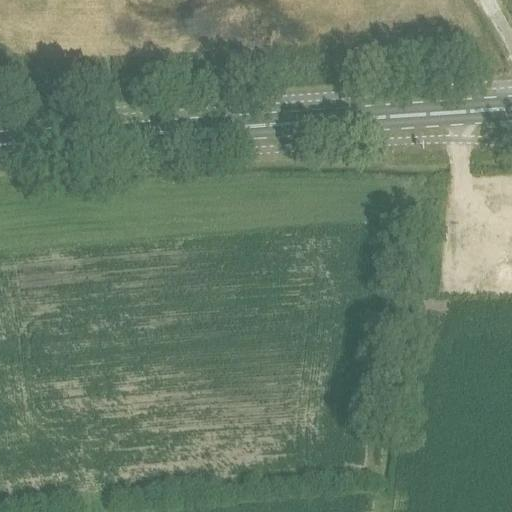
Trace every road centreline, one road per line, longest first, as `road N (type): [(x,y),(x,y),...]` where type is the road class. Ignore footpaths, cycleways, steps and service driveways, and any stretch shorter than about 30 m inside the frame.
road 1 (unclassified): [(0,389),(31,379),(483,346)]
road 2 (tertiary): [(250,128),(0,145)]
road 3 (tertiary): [(416,105),(250,128)]
road 4 (tertiary): [(250,128),(417,133)]
road 5 (unclassified): [(452,170),(479,290)]
road 6 (unclassified): [(479,290),(490,168)]
